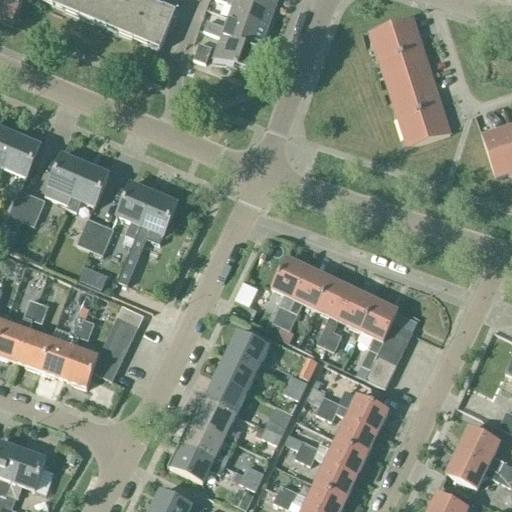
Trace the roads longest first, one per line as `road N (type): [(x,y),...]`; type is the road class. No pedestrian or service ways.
road 1 (residential): [(130,450),(243,219)]
road 2 (residential): [(498,263),(258,184)]
road 3 (residential): [(477,308),(243,219)]
road 4 (residential): [(382,511),(477,308)]
road 5 (residential): [(258,184),(326,0)]
road 6 (residential): [(171,148),(0,67)]
road 7 (residential): [(171,148),(173,77),(195,5)]
road 8 (residential): [(130,450),(0,401)]
